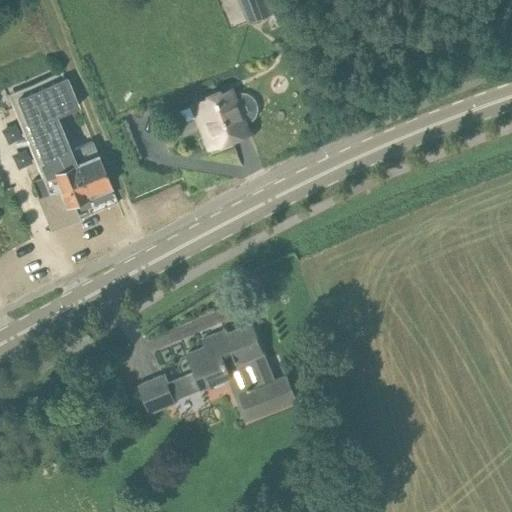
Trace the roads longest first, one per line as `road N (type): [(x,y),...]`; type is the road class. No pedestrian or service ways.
road 1 (secondary): [(95,294),(405,142),(511,99)]
road 2 (residential): [(95,294),(66,251),(48,257),(0,151)]
